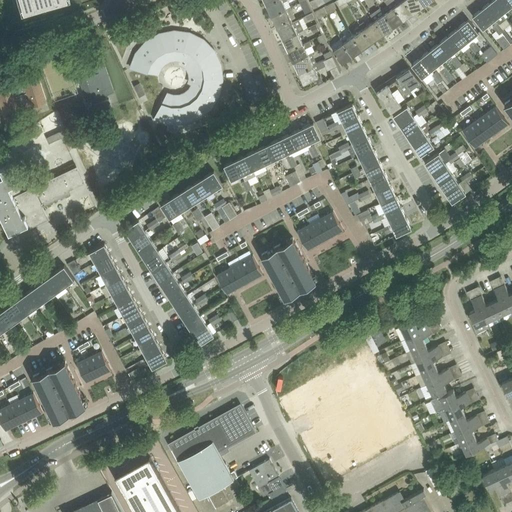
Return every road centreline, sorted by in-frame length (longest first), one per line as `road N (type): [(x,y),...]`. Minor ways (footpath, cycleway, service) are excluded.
road 1 (secondary): [(244,360),(438,252),(511,201)]
road 2 (secondary): [(0,488),(55,449),(244,360)]
road 3 (residential): [(379,260),(322,177),(213,236)]
road 4 (residential): [(511,253),(447,288),(511,425)]
road 5 (residential): [(379,260),(187,366)]
road 6 (residential): [(107,214),(185,158),(292,108)]
road 7 (residential): [(131,393),(92,320),(0,373)]
road 8 (residential): [(438,228),(355,74)]
road 9 (residential): [(327,511),(244,360)]
road 10 (residential): [(187,366),(107,214)]
road 11 (residential): [(131,393),(7,450)]
road 12 (residential): [(0,292),(107,214)]
road 13 (residential): [(0,54),(119,9)]
road 14 (residential): [(355,74),(457,0)]
